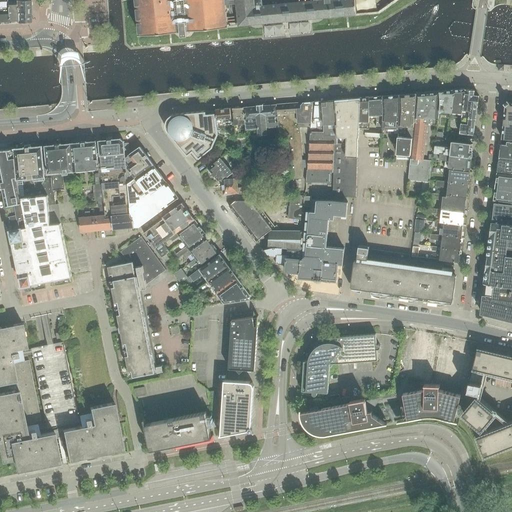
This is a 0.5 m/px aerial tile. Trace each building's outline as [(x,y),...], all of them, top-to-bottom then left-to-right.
[(8,23),(17,22),(17,7),(16,7),(15,0),(6,0),(7,1),(8,23)] [(17,7),(17,22),(30,22),(30,0),(15,0),(16,7),(17,7)] [(178,31),(178,32),(180,31),(181,31),(181,36),(188,35),(187,30),(188,30),(188,31),(190,30),(199,29),(201,29),(215,27),(216,28),(217,28),(217,27),(222,27),(226,26),(226,27),(228,27),(228,26),(239,25),(263,23),(309,18),(354,14),(357,14),(357,13),(356,7),(355,0),(136,0),(137,5),(137,6),(137,7),(139,19),(138,19),(138,21),(139,21),(140,33),(140,35),(142,35),(142,34),(144,34),(151,33),(151,34),(153,34),(167,32),(168,33),(169,32),(178,31)] [(450,112),(462,113),(462,114),(465,89),(464,89),(464,90),(453,91),(453,90),(453,91),(450,112)] [(479,96),(473,95),(474,90),(466,89),(465,89),(462,114),(462,118),(468,119),(469,118),(471,118),(475,119),(476,119),(477,106),(478,106),(479,96)] [(439,91),(440,92),(440,96),(440,102),(439,112),(450,112),(453,91),(453,90),(452,90),(452,91),(445,91),(444,91),(439,91)] [(439,112),(440,102),(440,96),(440,92),(439,91),(416,93),(411,152),(410,159),(408,180),(429,182),(431,161),(423,160),(427,122),(428,122),(429,118),(439,119),(439,112)] [(398,137),(397,150),(411,152),(416,93),(415,93),(411,94),(410,94),(401,95),(400,95),(400,100),(400,110),(399,126),(399,129),(398,137)] [(400,110),(400,100),(400,95),(383,96),(383,101),(383,110),(383,129),(384,129),(399,129),(399,126),(400,110)] [(383,101),(383,96),(381,96),(371,97),(369,97),(369,120),(369,119),(376,119),(376,128),(383,129),(383,110),(383,101)] [(369,120),(369,97),(360,98),(359,129),(369,129),(369,120)] [(335,139),(345,139),(345,156),(357,157),(358,137),(359,137),(359,129),(360,98),(335,100),(334,100),(336,123),(335,139)] [(331,173),(333,173),(333,172),(334,156),(335,144),(335,139),(336,123),(334,100),(327,101),(322,101),(321,101),(324,131),(319,132),(311,132),(310,140),(306,182),(331,183),(331,173)] [(321,101),(313,102),(312,127),(319,127),(319,132),(324,131),(321,101)] [(297,127),(300,127),(310,127),(313,102),(296,103),(297,127)] [(505,106),(504,118),(503,118),(503,124),(501,138),(507,139),(507,141),(511,142),(511,102),(509,103),(508,102),(505,105),(505,106)] [(296,103),(289,104),(277,105),(280,143),(281,143),(284,180),(304,178),(300,127),(297,127),(296,103)] [(280,143),(277,105),(263,106),(257,106),(243,108),(245,124),(246,129),(257,129),(258,135),(268,135),(267,128),(274,127),(275,135),(272,135),(273,143),(280,143)] [(230,108),(215,110),(217,126),(224,126),(224,131),(224,140),(230,139),(230,138),(231,138),(232,125),(231,113),(230,108)] [(233,108),(233,113),(235,130),(236,134),(241,133),(240,126),(238,127),(238,124),(245,124),(243,108),(233,108)] [(170,116),(169,117),(168,117),(168,118),(167,118),(167,119),(166,120),(166,121),(166,122),(165,122),(165,123),(165,124),(165,125),(166,125),(166,126),(166,127),(166,128),(167,130),(167,131),(168,132),(169,133),(188,155),(190,153),(196,161),(212,148),(214,150),(216,149),(215,142),(219,141),(215,111),(206,112),(206,111),(175,114),(174,114),(173,115),(172,115),(171,115),(171,116),(170,116)] [(461,118),(459,133),(473,135),(475,119),(471,118),(469,118),(468,119),(462,118),(461,118)] [(126,166),(124,144),(124,142),(120,139),(113,140),(113,139),(107,140),(99,141),(102,168),(126,166)] [(335,144),(334,156),(333,172),(333,173),(332,194),(334,194),(334,196),(356,197),(357,157),(345,156),(345,139),(335,139),(335,144)] [(80,143),(71,144),(74,171),(99,168),(97,146),(96,141),(86,142),(80,142),(80,143)] [(472,145),(473,144),(452,141),(451,150),(447,149),(447,147),(435,146),(434,153),(450,155),(471,158),(472,152),(473,150),(473,147),(472,145)] [(511,142),(507,141),(506,145),(500,144),(500,149),(499,157),(504,158),(511,158),(511,142)] [(129,155),(128,145),(128,143),(124,144),(126,166),(127,167),(135,178),(149,168),(153,165),(148,158),(145,154),(140,147),(132,153),(129,155)] [(48,177),(45,178),(46,182),(47,182),(48,194),(49,205),(56,204),(55,193),(54,193),(54,190),(64,189),(64,183),(74,181),(73,172),(74,172),(74,171),(71,144),(61,145),(61,144),(55,145),(45,146),(46,151),(48,177)] [(14,149),(14,150),(15,154),(17,180),(18,180),(33,179),(34,181),(35,183),(43,182),(43,183),(46,182),(45,178),(43,151),(42,146),(31,147),(25,147),(25,148),(14,149)] [(0,150),(0,175),(1,181),(2,188),(3,188),(6,206),(7,206),(22,203),(21,197),(22,197),(18,180),(17,180),(15,154),(14,150),(12,150),(12,149),(0,150)] [(434,158),(439,159),(444,160),(444,167),(469,170),(471,158),(450,155),(434,153),(434,158)] [(220,157),(207,168),(218,181),(221,180),(222,180),(227,176),(227,177),(233,173),(233,172),(223,161),(220,157)] [(497,171),(511,172),(511,158),(504,158),(499,157),(499,161),(497,171)] [(161,183),(165,180),(154,165),(150,168),(128,184),(130,206),(161,183)] [(132,223),(132,222),(134,220),(134,219),(131,215),(128,184),(126,168),(126,166),(100,168),(101,173),(104,207),(105,218),(112,218),(113,229),(134,227),(132,223)] [(235,178),(222,180),(221,180),(222,188),(238,187),(238,180),(242,178),(239,169),(233,172),(233,173),(235,178)] [(448,182),(463,184),(468,184),(469,176),(469,172),(450,169),(448,182)] [(98,207),(100,207),(104,207),(101,173),(96,174),(95,175),(96,184),(93,185),(95,202),(98,201),(98,207)] [(494,200),(511,202),(511,175),(497,173),(496,185),(495,189),(494,200)] [(178,198),(166,181),(162,184),(130,207),(131,215),(134,219),(134,220),(132,222),(132,223),(134,227),(135,227),(135,226),(139,226),(163,209),(178,198)] [(447,188),(446,197),(466,199),(467,189),(468,185),(468,184),(463,184),(448,182),(436,181),(436,187),(447,188)] [(238,187),(222,188),(223,195),(224,195),(225,196),(224,196),(237,195),(243,195),(242,195),(248,195),(244,187),(238,188),(238,187)] [(446,197),(443,196),(443,195),(434,193),(429,193),(429,199),(434,199),(442,200),(441,209),(464,212),(465,204),(466,204),(466,199),(446,197)] [(63,235),(61,223),(61,222),(61,223),(51,223),(49,205),(48,194),(22,197),(21,197),(22,203),(27,227),(16,229),(11,230),(13,240),(23,286),(72,276),(70,270),(63,235)] [(290,194),(288,219),(302,220),(304,196),(290,194)] [(286,265),(285,271),(300,273),(299,277),(313,278),(315,279),(315,275),(321,276),(320,279),(334,280),(336,280),(337,268),(338,263),(342,264),(344,248),(326,247),(328,234),(330,234),(330,232),(328,232),(329,222),(334,222),(334,219),(334,215),(347,216),(348,202),(347,202),(332,201),(317,200),(316,212),(310,211),(307,211),(307,219),(310,219),(310,222),(306,221),(306,229),(309,230),(309,232),(306,232),(305,239),(308,240),(308,242),(305,242),(304,250),(307,250),(307,256),(303,259),(300,259),(288,258),(286,258),(286,265)] [(254,201),(236,201),(229,206),(236,215),(254,201)] [(254,201),(236,215),(242,224),(261,209),(254,201)] [(22,203),(7,206),(9,216),(8,216),(11,230),(16,229),(27,227),(22,203)] [(181,203),(163,217),(164,218),(144,233),(156,249),(172,237),(191,223),(195,220),(182,203),(181,203)] [(494,212),(491,212),(490,221),(511,223),(511,204),(494,203),(494,209),(495,209),(494,212)] [(96,230),(113,229),(112,218),(105,218),(104,207),(100,207),(101,215),(95,216),(95,219),(96,230)] [(428,212),(431,213),(441,214),(440,222),(463,225),(465,212),(464,212),(441,209),(429,208),(428,212)] [(267,218),(261,209),(242,224),(249,232),(267,218)] [(96,230),(95,219),(95,216),(90,216),(86,217),(79,218),(79,221),(80,232),(96,230)] [(267,218),(249,232),(256,241),(270,230),(281,230),(277,225),(274,227),(267,218)] [(425,220),(415,219),(414,232),(423,233),(425,220)] [(195,220),(191,223),(172,237),(174,239),(172,241),(179,236),(183,242),(201,228),(195,220)] [(440,227),(439,235),(461,238),(463,225),(440,222),(435,221),(435,227),(440,227)] [(488,314),(490,315),(494,316),(495,316),(498,317),(499,317),(502,318),(503,318),(506,319),(508,319),(511,320),(511,321),(511,320),(511,224),(491,222),(490,235),(487,256),(485,269),(486,269),(484,283),(486,283),(484,295),(483,295),(482,300),(483,300),(482,304),(482,308),(481,312),(481,313),(483,313),(484,313),(485,314),(486,314),(487,313),(488,314)] [(183,255),(203,240),(207,237),(201,228),(183,242),(186,247),(176,255),(178,258),(183,255)] [(301,250),(302,231),(295,231),(281,230),(270,230),(269,247),(269,249),(275,248),(282,248),(289,249),(301,250)] [(462,238),(461,238),(439,235),(430,234),(429,239),(442,241),(441,247),(460,250),(461,242),(462,238)] [(145,324),(145,322),(138,290),(147,288),(147,285),(166,270),(141,236),(121,252),(129,263),(108,267),(111,280),(110,281),(111,281),(117,308),(115,308),(115,309),(117,308),(121,329),(125,349),(124,349),(124,350),(125,350),(131,377),(164,371),(163,365),(154,366),(145,324)] [(156,249),(162,257),(169,251),(165,245),(172,241),(174,239),(172,237),(156,249)] [(207,237),(203,240),(183,255),(186,258),(192,254),(195,259),(213,245),(207,237)] [(359,244),(357,258),(357,261),(354,260),(351,287),(370,290),(370,293),(453,304),(456,278),(457,275),(453,274),(454,266),(444,264),(409,259),(410,254),(369,249),(369,246),(359,244)] [(195,259),(188,264),(191,267),(198,262),(201,267),(220,254),(213,245),(195,259)] [(460,250),(441,247),(423,245),(423,249),(440,251),(440,260),(459,262),(460,254),(460,250)] [(263,250),(267,257),(276,258),(275,264),(286,265),(286,258),(288,258),(300,259),(301,250),(289,249),(288,255),(282,255),(282,248),(275,248),(269,249),(263,250)] [(169,251),(162,257),(165,262),(173,257),(169,251)] [(229,266),(220,254),(201,267),(190,276),(193,280),(194,282),(201,277),(206,282),(209,281),(229,266)] [(210,288),(215,295),(217,294),(234,281),(238,278),(229,266),(209,281),(206,282),(195,290),(198,294),(210,288)] [(174,274),(180,283),(188,277),(185,273),(183,270),(182,269),(181,268),(174,274)] [(188,277),(180,283),(181,283),(183,287),(193,280),(190,276),(188,277)] [(207,305),(249,299),(250,299),(251,295),(250,295),(250,294),(238,278),(234,281),(217,294),(215,295),(206,299),(206,300),(207,305)] [(255,370),(258,316),(257,316),(233,320),(232,320),(229,368),(236,369),(240,373),(244,369),(255,370)] [(42,464),(66,459),(123,448),(114,402),(90,407),(91,414),(81,416),(83,426),(63,430),(62,428),(53,430),(53,432),(38,435),(36,425),(35,425),(35,422),(41,421),(29,360),(22,361),(22,359),(22,358),(20,349),(27,347),(22,323),(0,327),(0,384),(12,382),(13,391),(0,393),(0,436),(5,459),(14,457),(16,467),(42,462),(42,464)] [(308,361),(307,361),(304,361),(302,391),(312,391),(312,393),(312,394),(313,394),(313,395),(314,395),(315,395),(316,395),(317,394),(317,393),(317,392),(328,393),(330,368),(334,363),(378,360),(377,349),(378,349),(379,349),(380,349),(380,348),(380,347),(380,346),(380,345),(379,345),(379,344),(378,344),(377,344),(376,334),(327,337),(327,342),(325,342),(324,343),(322,343),(321,344),(319,344),(318,345),(316,346),(315,348),(313,350),(312,351),(311,352),(310,354),(309,356),(309,357),(308,359),(308,361)] [(53,344),(52,344),(47,345),(30,348),(47,429),(79,423),(63,342),(58,343),(53,344)] [(472,368),(511,377),(511,357),(477,349),(472,368)] [(236,369),(229,369),(229,377),(239,378),(239,373),(236,369)] [(481,384),(483,374),(472,371),(470,381),(481,384)] [(218,387),(218,391),(223,392),(222,420),(219,420),(218,420),(218,421),(218,422),(218,423),(219,423),(219,424),(221,424),(221,434),(220,434),(220,436),(251,429),(254,385),(253,384),(253,383),(252,382),(251,382),(250,382),(250,381),(226,380),(224,380),(219,380),(218,387)] [(467,391),(479,393),(481,384),(469,381),(468,387),(467,391)] [(455,420),(456,415),(461,395),(439,390),(439,385),(440,385),(424,384),(420,384),(420,390),(403,393),(408,420),(423,417),(426,416),(428,416),(431,416),(433,416),(436,417),(438,417),(439,417),(456,421),(455,420)] [(144,387),(134,389),(136,397),(140,397),(146,395),(144,387)] [(322,404),(340,400),(339,394),(321,398),(322,404)] [(481,429),(482,428),(494,413),(476,398),(463,413),(481,429)] [(370,399),(311,410),(300,412),(301,416),(301,419),(303,422),(304,425),(306,427),(309,430),(311,431),(314,433),(317,434),(321,435),(324,435),(327,434),(388,423),(387,422),(385,423),(373,415),(370,399)] [(152,449),(153,449),(213,437),(212,436),(211,436),(206,412),(146,424),(145,419),(144,419),(145,423),(150,447),(150,448),(151,449),(152,449)] [(486,427),(487,430),(506,423),(497,415),(486,427)] [(511,423),(477,437),(484,456),(511,444),(511,423)]
